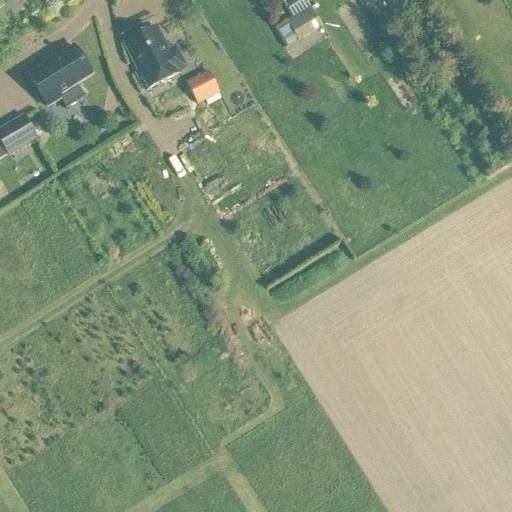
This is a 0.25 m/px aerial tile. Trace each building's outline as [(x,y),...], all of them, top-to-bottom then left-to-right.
[(298,42),(321,28),(310,10),(287,24),(298,42)] [(133,76),(141,95),(175,80),(173,75),(180,72),(173,56),(166,59),(154,32),(124,46),(137,74),(133,76)] [(74,49),(27,78),(47,109),(61,101),(66,110),(65,110),(66,112),(86,99),(85,98),(84,99),(76,87),(92,78),(74,49)] [(186,85),(197,107),(219,95),(208,74),(186,85)] [(24,120),(0,133),(0,142),(8,156),(36,140),(24,120)]
